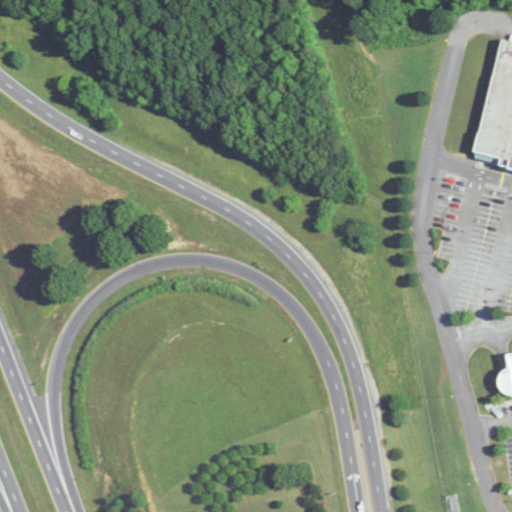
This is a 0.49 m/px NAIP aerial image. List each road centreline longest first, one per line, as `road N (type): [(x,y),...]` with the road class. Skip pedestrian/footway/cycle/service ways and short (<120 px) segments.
road 1 (motorway): [(76,511),(53,415),(70,330),(124,274),(178,260),(253,275),(312,332),(328,364),(362,511)]
road 2 (motorway): [(388,511),(354,348),(303,262),(237,213),(87,135),(0,71)]
road 3 (motorway): [(72,511),(0,334)]
